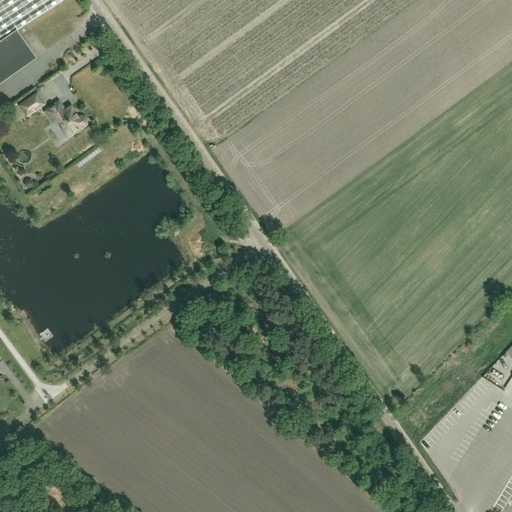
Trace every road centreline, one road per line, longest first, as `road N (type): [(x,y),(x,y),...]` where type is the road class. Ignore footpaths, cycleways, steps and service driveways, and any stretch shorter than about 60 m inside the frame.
road 1 (unclassified): [(462,511),(88,0)]
road 2 (track): [(16,421),(262,241)]
road 3 (track): [(16,421),(131,511)]
